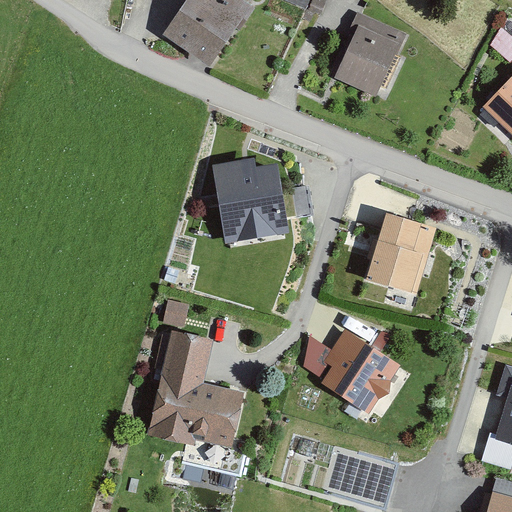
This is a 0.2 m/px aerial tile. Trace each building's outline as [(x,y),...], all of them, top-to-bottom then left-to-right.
[(249,11),(232,0),(186,0),(160,39),(207,71),(249,11)] [(273,0),(302,11),(306,0),(273,0)] [(401,38),(354,17),(345,38),(350,41),(331,84),(372,102),(401,38)] [(511,57),(511,29),(503,22),(489,39),(511,57)] [(289,45),(270,37),(265,49),(284,57),(289,45)] [(511,80),(480,112),(511,143),(511,80)] [(251,173),(250,161),(210,167),(222,247),(285,237),(275,170),(251,173)] [(432,234),(383,219),(363,283),(412,298),(432,234)] [(186,307),(165,302),(159,325),(180,331),(186,307)] [(199,388),(208,343),(166,334),(145,433),(149,434),(147,441),(191,450),(192,443),(228,451),(240,397),(199,388)] [(396,372),(342,335),(320,365),(328,370),(317,386),(365,418),(396,372)] [(511,371),(502,368),(493,398),(504,402),(493,437),(487,435),(478,465),(511,475),(511,471),(511,371)] [(511,511),(511,502),(489,496),(484,511),(511,511)]
